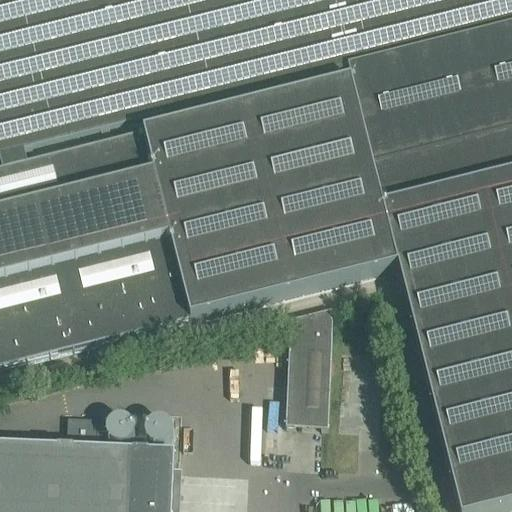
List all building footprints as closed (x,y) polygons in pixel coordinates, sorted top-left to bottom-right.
[(511,511),(511,0),(0,0),(0,159),(1,160),(5,175),(0,175),(0,374),(192,327),(399,274),(458,511),(511,511)] [(328,434),(332,317),(332,315),(291,325),(286,432),(328,434)] [(68,424),(68,451),(98,452),(99,425),(68,424)] [(109,434),(108,439),(109,443),(112,447),(116,450),(120,452),(124,452),(129,450),(132,447),(135,443),(136,439),(136,434),(134,430),(131,427),(127,425),(122,424),(118,425),(114,427),(110,430),(109,434)] [(147,436),(147,441),(148,445),(151,449),(154,452),(159,453),(163,453),(168,452),(171,449),(174,445),(175,441),(174,436),(173,432),(169,429),(165,426),(161,426),(156,426),(152,429),(149,432),(147,436)] [(181,511),(183,481),(175,481),(176,463),(153,462),(153,461),(137,460),(137,461),(77,458),(78,457),(58,456),(58,457),(2,455),(2,453),(0,453),(0,511),(181,511)]
